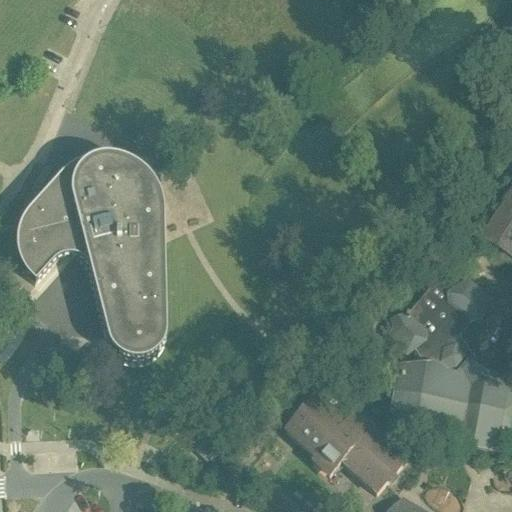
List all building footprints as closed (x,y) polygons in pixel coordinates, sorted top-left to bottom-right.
[(165,345),(165,340),(163,212),(160,203),(156,194),(150,186),(144,179),(136,173),(127,168),(118,164),(108,163),(97,163),(87,164),(78,168),(69,173),(61,180),(26,218),(22,225),(19,233),(17,240),(16,248),(16,249),(17,258),(19,266),(23,274),(28,281),(35,288),(53,268),(56,265),(59,263),(62,262),(65,261),(69,261),(72,261),(76,262),(79,263),(82,265),(84,267),(86,270),(88,273),(89,276),(108,350),(110,355),(113,358),(116,361),(120,364),(124,366),(129,367),(134,368),(138,368),(143,367),(147,366),(152,363),(155,361),(159,357),(161,353),(163,349),(165,345)] [(511,200),(490,235),(486,243),(499,251),(504,243),(511,248),(511,200)] [(511,413),(490,379),(490,374),(511,321),(511,281),(464,261),(462,261),(460,261),(459,261),(458,261),(456,262),(455,263),(454,264),(411,314),(408,317),(389,360),(387,386),(388,386),(386,407),(386,408),(387,409),(388,411),(389,412),(390,413),(444,436),(498,450),(499,450),(501,450),(502,450),(504,449),(506,448),(507,447),(508,446),(508,445),(511,436),(511,413)] [(341,336),(328,326),(319,338),(333,348),(341,336)] [(407,465),(355,418),(345,429),(315,402),(285,435),(315,462),(312,465),(329,481),(340,468),(375,500),(407,465)] [(193,452),(206,465),(250,418),(236,406),(193,452)] [(164,456),(158,463),(167,471),(173,463),(164,456)] [(417,511),(402,503),(392,511),(417,511)]
